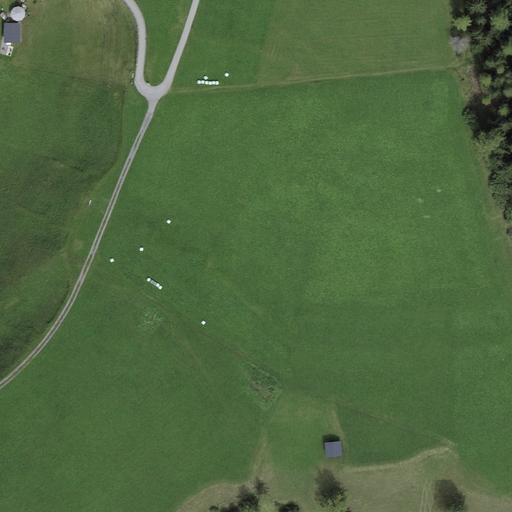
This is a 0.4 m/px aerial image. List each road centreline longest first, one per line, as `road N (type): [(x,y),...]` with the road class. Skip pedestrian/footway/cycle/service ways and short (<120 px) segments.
road 1 (track): [(154,93),(67,308),(42,346),(0,385)]
road 2 (residential): [(196,0),(166,86),(154,93),(141,87),(141,27),(127,0)]
